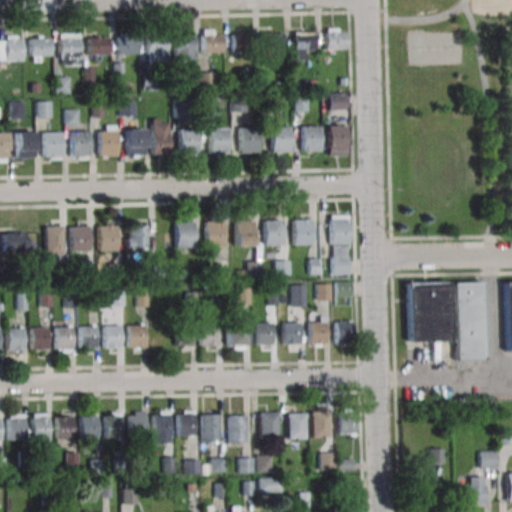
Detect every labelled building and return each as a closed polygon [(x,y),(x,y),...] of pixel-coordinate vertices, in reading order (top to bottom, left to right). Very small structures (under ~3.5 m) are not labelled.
[(292,32),(312,32),(312,49),(292,49),(292,32)] [(323,32),(343,32),(344,49),(323,49),(323,32)] [(229,34),(250,33),(250,50),(230,51),(229,34)] [(261,34),(281,33),(281,50),(261,51),(261,34)] [(200,35),(221,34),(221,51),(201,52),(200,35)] [(144,36),(164,35),(164,52),(144,53),(144,36)] [(172,36),(192,35),(193,52),(172,53),(172,36)] [(115,37),(135,36),(135,53),(115,54),(115,37)] [(86,38),(106,37),(107,54),(86,55),(86,38)] [(28,39),(48,38),(49,55),(28,56),(28,39)] [(57,38),(77,38),(78,55),(57,55),(57,38)] [(0,39),(20,39),(20,56),(0,57),(0,39)] [(93,66),(82,66),(82,84),(93,84),(93,66)] [(196,88),(213,88),(213,72),(196,72),(196,88)] [(68,76),(52,76),(52,93),(68,93),(68,76)] [(326,110),(348,110),(348,93),(326,93),(326,110)] [(217,97),(203,97),(203,116),(217,116),(217,97)] [(184,99),(170,99),(170,117),(184,117),(184,99)] [(7,101),(7,119),(22,119),(22,101),(7,101)] [(34,101),(34,118),(50,118),(50,101),(34,101)] [(134,116),(134,102),(117,102),(117,116),(134,116)] [(62,126),(77,126),(77,109),(62,109),(62,126)] [(326,126),(344,125),(345,150),(326,150),(326,126)] [(300,126),(318,126),(318,151),(300,151),(300,126)] [(238,128),(256,127),(257,152),(238,152),(238,128)] [(269,127),(287,127),(287,152),(269,152),(269,127)] [(207,128),(225,128),(225,153),(207,153),(207,128)] [(176,129),(194,129),(194,154),(176,154),(176,129)] [(96,131),(114,130),(115,155),(96,155),(96,131)] [(124,130),(142,130),(143,155),(124,155),(124,130)] [(150,130),(168,130),(168,154),(150,155),(150,130)] [(69,131),(87,131),(87,156),(69,156),(69,131)] [(13,132),(32,132),(32,157),(14,157),(13,132)] [(41,132),(59,132),(59,157),(41,157),(41,132)] [(291,219),(309,219),(309,244),(291,244),(291,219)] [(328,219),(346,219),(347,244),(328,244),(328,219)] [(262,220),(280,220),(280,245),(262,245),(262,220)] [(233,221),(251,221),(252,245),(234,246),(233,221)] [(173,222),(191,222),(192,247),(173,247),(173,222)] [(203,222),(221,222),(222,246),(203,247),(203,222)] [(43,254),(61,254),(61,225),(43,225),(43,254)] [(126,248),(146,248),(146,225),(126,225),(126,248)] [(68,226),(86,226),(86,251),(68,251),(68,226)] [(96,226),(114,226),(114,250),(96,251),(96,226)] [(0,253),(24,253),(24,232),(0,232),(0,253)] [(244,276),(258,276),(258,261),(244,261),(244,276)] [(511,351),(511,280),(501,281),(502,352),(511,351)] [(349,282),(334,282),(334,296),(349,296),(349,282)] [(404,283),(405,342),(453,341),(453,360),(483,360),(482,282),(404,283)] [(288,307),(304,307),(304,284),(288,284),(288,307)] [(329,299),(329,284),(314,284),(314,299),(329,299)] [(233,288),(233,305),(248,305),(248,288),(233,288)] [(120,305),(120,292),(109,292),(109,305),(120,305)] [(252,323),(269,322),(269,344),(252,344),(252,323)] [(280,323),(297,322),(298,344),(281,344),(280,323)] [(306,322),(323,322),(324,343),(307,344),(306,322)] [(333,322),(350,322),(350,343),(333,344),(333,322)] [(197,324),(214,323),(215,345),(198,345),(197,324)] [(174,324),(191,324),(191,346),(174,346),(174,324)] [(225,324),(242,324),(243,345),(226,346),(225,324)] [(101,326),(118,325),(118,347),(101,347),(101,326)] [(125,325),(142,325),(142,347),(125,347),(125,325)] [(76,327),(93,326),(94,348),(77,348),(76,327)] [(28,328),(45,327),(45,349),(28,349),(28,328)] [(52,327),(69,327),(70,349),(53,349),(52,327)] [(4,328),(21,328),(21,349),(4,350),(4,328)] [(310,411),(327,411),(327,437),(310,437),(310,411)] [(354,433),(354,411),(336,411),(336,433),(354,433)] [(258,413),(275,413),(275,438),(258,438),(258,413)] [(285,413),(302,413),(303,438),(286,439),(285,413)] [(174,414),(191,414),(192,435),(175,436),(174,414)] [(199,414),(216,414),(217,441),(200,441),(199,414)] [(126,415),(143,415),(143,437),(126,437),(126,415)] [(150,415),(167,415),(168,436),(151,437),(150,415)] [(54,416),(71,416),(71,438),(54,438),(54,416)] [(78,417),(95,416),(95,438),(78,438),(78,417)] [(102,416),(119,416),(119,437),(102,438),(102,416)] [(226,416),(244,416),(245,442),(226,442),(226,416)] [(29,417),(46,417),(46,439),(29,439),(29,417)] [(6,418),(23,418),(23,440),(6,440),(6,418)] [(442,449),(428,449),(428,463),(442,463),(442,449)] [(477,469),(495,469),(495,450),(477,450),(477,469)] [(334,452),(317,452),(317,470),(334,470),(334,452)] [(271,473),(271,455),(254,455),(254,473),(271,473)] [(223,473),(223,457),(208,457),(208,473),(223,473)] [(235,473),(250,473),(250,457),(235,457),(235,473)] [(197,459),(181,459),(181,474),(197,474),(197,459)] [(511,501),(511,471),(503,472),(503,502),(511,501)] [(482,505),(482,477),(467,477),(467,485),(458,485),(458,505),(482,505)] [(255,492),(279,492),(279,478),(255,478),(255,492)] [(120,487),(120,504),(134,504),(134,487),(120,487)] [(439,487),(409,487),(409,508),(439,508),(439,487)] [(307,511),(307,492),(299,492),(298,511),(307,511)]
